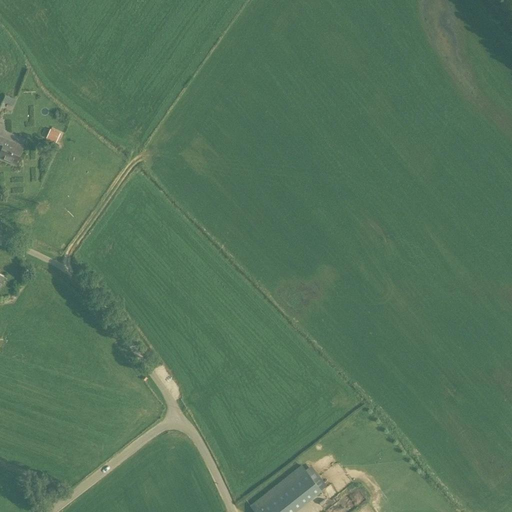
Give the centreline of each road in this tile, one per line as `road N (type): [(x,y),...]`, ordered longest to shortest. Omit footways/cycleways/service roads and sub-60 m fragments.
road 1 (unclassified): [(178,412),(94,292),(0,236)]
road 2 (unclassified): [(52,511),(178,412)]
